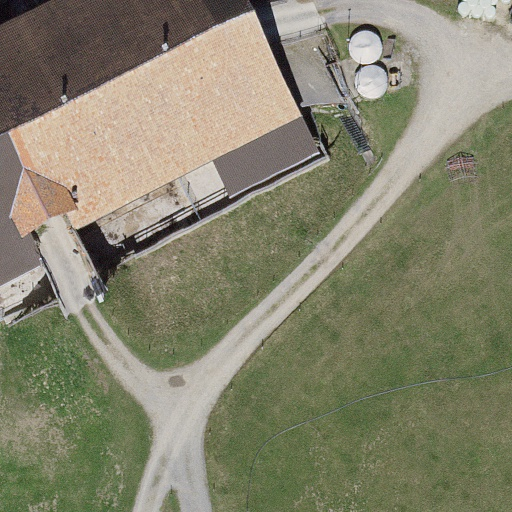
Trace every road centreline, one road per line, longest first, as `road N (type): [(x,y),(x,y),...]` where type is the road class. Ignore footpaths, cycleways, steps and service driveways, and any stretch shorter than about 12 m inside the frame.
road 1 (track): [(159,511),(200,386),(511,116)]
road 2 (track): [(217,511),(200,386)]
